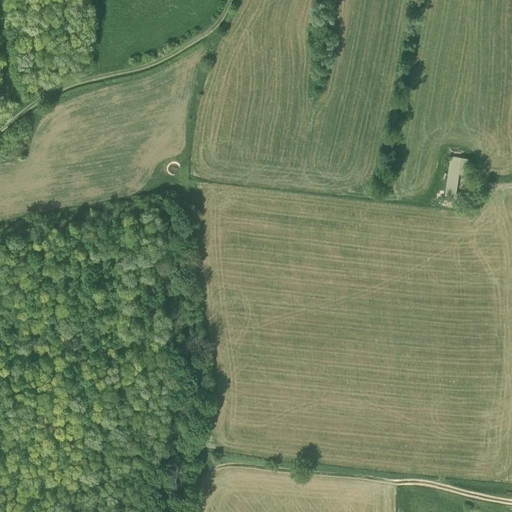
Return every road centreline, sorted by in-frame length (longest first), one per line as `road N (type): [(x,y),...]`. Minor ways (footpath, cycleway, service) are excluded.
road 1 (track): [(511,502),(425,482),(242,467),(205,482),(190,511)]
road 2 (track): [(229,0),(215,26),(162,59),(54,90),(0,129)]
